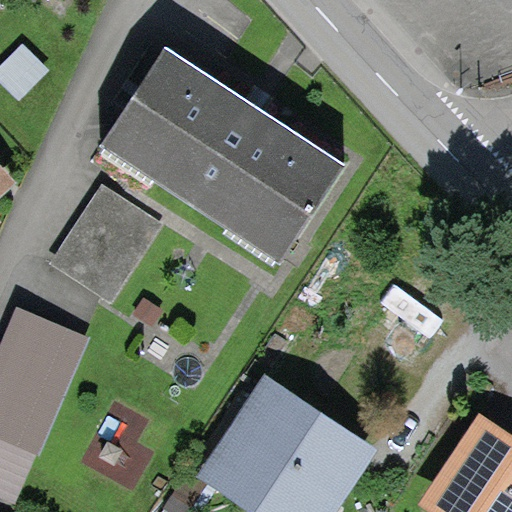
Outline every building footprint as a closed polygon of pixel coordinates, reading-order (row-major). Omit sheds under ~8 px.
[(279,262),(343,164),(338,165),(166,52),(165,47),(101,145),(105,144),(278,257),(279,262)] [(106,189),(56,265),(109,299),(159,224),(106,189)] [(0,369),(0,433),(34,448),(81,339),(24,314),(0,369)] [(222,470),(286,511),(312,511),(352,454),(325,436),(332,425),(301,404),(294,415),(269,399),(222,470)] [(511,511),(511,437),(487,421),(437,496),(461,511),(511,511)] [(190,470),(174,495),(191,507),(208,481),(190,470)]
